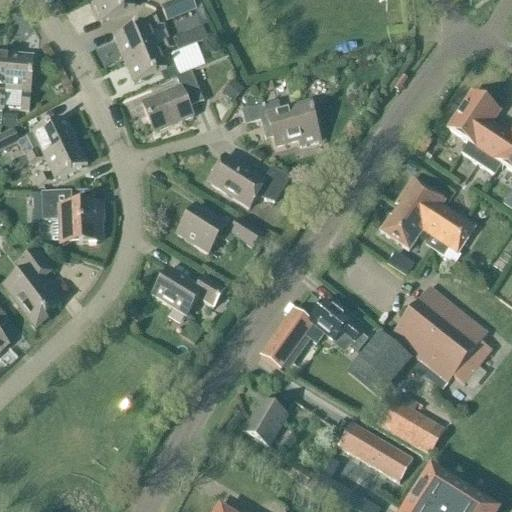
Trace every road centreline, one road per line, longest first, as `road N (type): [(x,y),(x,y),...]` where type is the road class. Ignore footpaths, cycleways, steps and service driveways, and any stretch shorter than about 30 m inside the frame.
road 1 (residential): [(147,511),(212,373),(467,24)]
road 2 (residential): [(0,407),(107,303),(123,277),(132,230),(126,166),(106,119),(27,0)]
